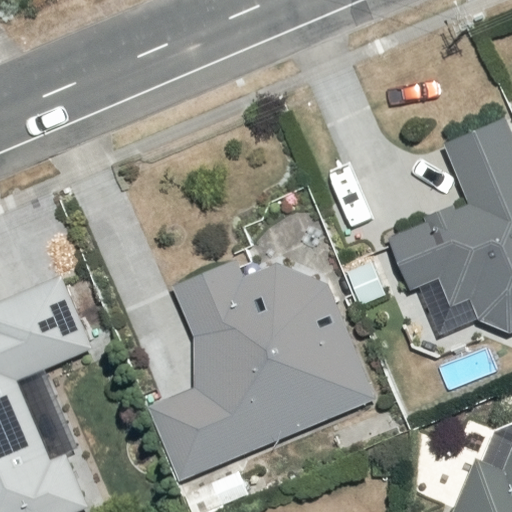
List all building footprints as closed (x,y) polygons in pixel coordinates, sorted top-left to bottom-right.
[(0,0),(0,22),(35,0),(0,0)] [(511,118),(452,144),(478,203),(400,236),(423,289),(449,278),(462,308),(487,297),(506,340),(511,336),(511,118)] [(395,295),(377,254),(341,270),(359,310),(395,295)] [(162,410),(184,475),(381,401),(336,281),(291,267),(253,282),(248,267),(186,292),(202,335),(203,393),(162,410)] [(0,511),(99,511),(76,455),(61,461),(27,379),(103,348),(72,272),(0,301),(0,511)] [(511,511),(511,476),(480,465),(462,511),(511,511)]
